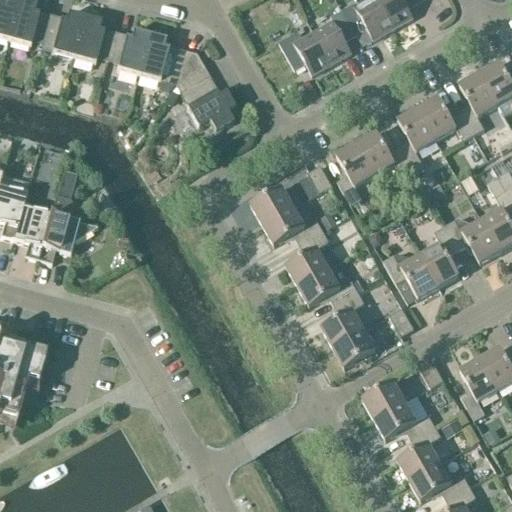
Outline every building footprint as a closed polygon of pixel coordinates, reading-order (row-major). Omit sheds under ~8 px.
[(393,34),(413,23),(407,12),(427,1),(427,0),(373,0),(375,2),(393,34)] [(0,9),(0,43),(8,46),(19,6),(2,1),(0,9)] [(342,16),(356,41),(367,35),(373,46),(393,34),(375,2),(355,14),(353,9),(342,16)] [(35,10),(19,6),(8,46),(29,52),(32,44),(42,47),(49,22),(33,18),(35,10)] [(313,38),(331,70),(351,58),(345,48),(356,41),(342,16),(330,22),(333,26),(313,38)] [(49,22),(42,47),(41,52),(52,55),(51,58),(73,64),(84,23),(67,19),(65,27),(49,22)] [(96,62),(107,65),(114,40),(98,36),(100,27),(84,23),(73,64),(94,69),(96,62)] [(130,44),(114,40),(107,65),(118,67),(116,75),(137,81),(148,41),(132,36),(130,44)] [(305,70),(312,81),(331,70),(313,38),(302,44),(298,37),(278,48),(295,77),(305,70)] [(165,45),(148,41),(137,81),(159,87),(161,79),(172,82),(176,89),(194,61),(163,53),(165,45)] [(194,61),(176,89),(189,112),(185,114),(197,135),(208,128),(214,138),(232,128),(226,118),(233,114),(225,98),(217,102),(194,61)] [(511,102),(511,86),(510,88),(500,69),(479,80),(497,111),(511,102)] [(460,117),(473,141),(484,135),(477,123),(497,111),(479,80),(459,92),(470,111),(460,117)] [(418,115),(436,146),(456,135),(463,147),(473,141),(460,117),(449,123),(438,103),(418,115)] [(409,146),(398,152),(412,176),(423,170),(416,158),(436,146),(418,115),(398,127),(409,146)] [(377,139),(357,150),(374,182),(394,170),(401,182),(412,176),(398,152),(388,158),(377,139)] [(347,181),(337,187),(351,211),(361,205),(355,193),(374,182),(357,150),(336,162),(347,181)] [(320,171),(307,179),(318,200),(332,192),(320,171)] [(65,176),(62,189),(72,192),(76,179),(65,176)] [(511,183),(509,178),(498,183),(511,207),(511,183)] [(482,227),(500,258),(511,250),(511,232),(509,227),(511,225),(511,207),(498,183),(487,189),(502,215),(482,227)] [(0,229),(2,230),(0,238),(0,243),(12,247),(22,213),(26,200),(0,193),(0,229)] [(262,231),(293,214),(282,193),(251,211),(262,231)] [(73,248),(96,234),(96,233),(68,225),(72,211),(69,205),(55,201),(49,220),(37,267),(50,271),(54,258),(69,262),(73,248)] [(37,267),(49,220),(22,213),(12,247),(27,251),(23,264),(37,267)] [(262,231),(274,252),(293,241),(299,251),(323,237),(317,227),(305,233),(293,214),(262,231)] [(468,250),(479,269),(500,258),(482,227),(472,232),(470,229),(459,224),(444,232),(458,256),(468,250)] [(448,262),(458,256),(444,232),(433,238),(440,250),(420,262),(438,293),(459,281),(448,262)] [(286,273),(297,293),(329,275),(317,255),(329,248),(323,237),(299,251),(305,262),(286,273)] [(418,305),(438,293),(420,262),(412,267),(410,262),(398,259),(383,267),(397,291),(407,285),(418,305)] [(297,293),(309,313),(328,302),(334,313),(358,299),(352,288),(340,295),(329,275),(297,293)] [(352,316),(364,309),(358,299),(334,313),(340,323),(321,334),(333,354),(364,337),(352,316)] [(414,335),(402,314),(389,322),(400,342),(414,335)] [(333,354),(344,375),(375,357),(364,337),(333,354)] [(0,421),(16,426),(27,385),(37,388),(45,358),(2,346),(0,352),(0,421)] [(511,372),(511,373),(500,354),(480,365),(498,397),(511,388),(511,372)] [(498,397),(480,365),(459,377),(470,396),(460,402),(474,426),(485,420),(478,408),(498,397)] [(432,366),(418,373),(430,394),(443,387),(432,366)] [(393,388),(362,406),(374,426),(405,408),(393,388)] [(374,426),(385,446),(404,435),(411,446),(435,432),(429,421),(416,428),(405,408),(374,426)] [(417,456),(397,467),(409,488),(440,470),(429,450),(441,443),(435,432),(411,446),(417,456)] [(409,488),(421,508),(440,497),(446,507),(470,493),(464,483),(452,490),(440,470),(409,488)] [(448,511),(464,511),(476,504),(470,493),(446,507),(448,511)]
